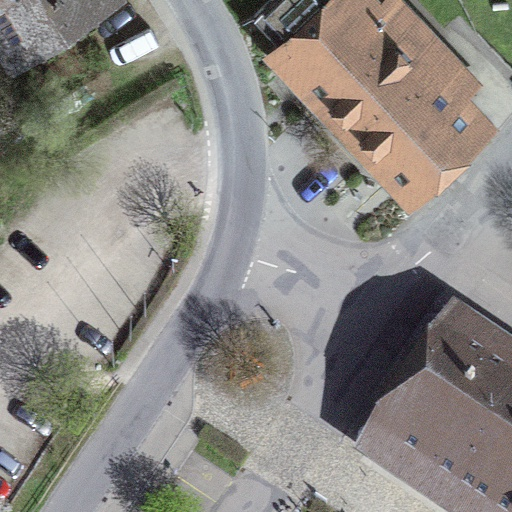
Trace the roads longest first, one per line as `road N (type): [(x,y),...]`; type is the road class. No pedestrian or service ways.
road 1 (unclassified): [(511,154),(378,297),(233,242)]
road 2 (unclassified): [(63,511),(204,302),(233,242)]
road 3 (unclassified): [(233,242),(242,202),(241,118),(223,49),(197,0)]
